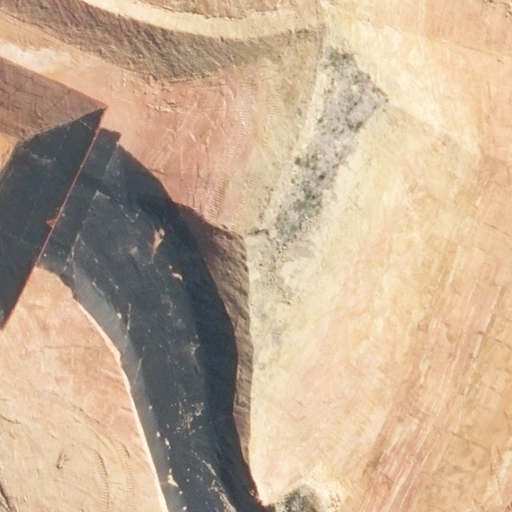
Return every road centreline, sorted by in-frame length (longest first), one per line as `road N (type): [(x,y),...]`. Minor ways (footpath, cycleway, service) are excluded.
road 1 (unknown): [(511,131),(345,511)]
road 2 (unknown): [(380,29),(511,85)]
